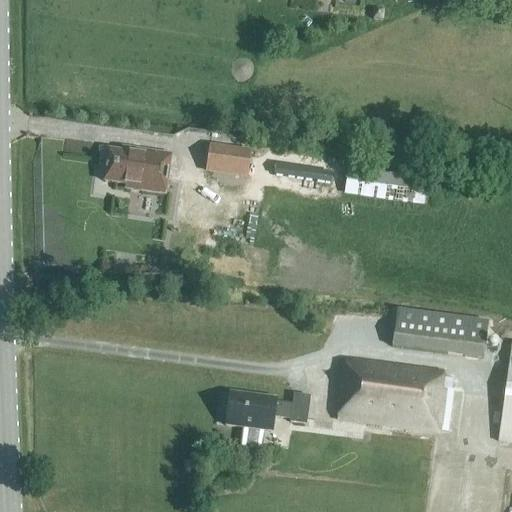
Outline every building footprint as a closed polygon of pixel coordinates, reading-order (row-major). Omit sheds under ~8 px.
[(246,179),(250,155),(210,149),(206,173),(246,179)] [(165,197),(170,157),(131,151),(130,155),(108,152),(103,184),(126,187),(125,191),(165,197)] [(276,166),(274,178),(329,186),(331,175),(276,166)] [(426,196),(428,181),(349,169),(344,196),(425,207),(426,196)] [(483,362),(487,324),(399,314),(397,326),(394,349),(394,350),(455,358),(483,362)] [(511,445),(511,345),(498,444),(511,445)] [(439,436),(444,393),(441,393),(443,375),(347,363),(347,362),(345,362),(337,423),(338,423),(439,436)] [(306,427),(310,399),(293,397),(292,408),(275,405),(276,401),(230,395),(225,428),(271,434),(273,420),(290,422),(290,425),(306,427)] [(360,458),(362,443),(351,441),(348,457),(360,458)]
